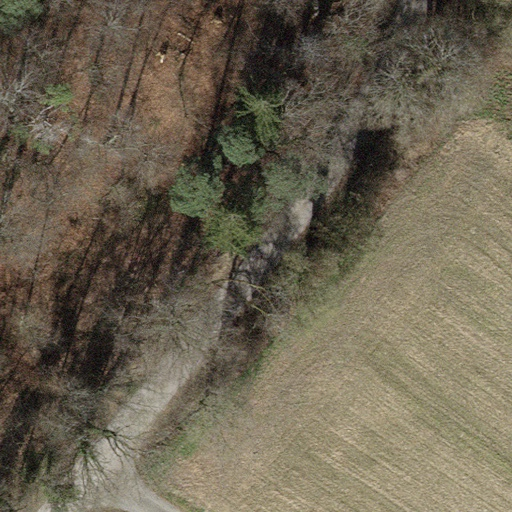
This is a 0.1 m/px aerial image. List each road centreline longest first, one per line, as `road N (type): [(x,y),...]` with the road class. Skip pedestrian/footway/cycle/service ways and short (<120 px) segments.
road 1 (track): [(338,0),(33,511)]
road 2 (track): [(82,439),(188,511)]
